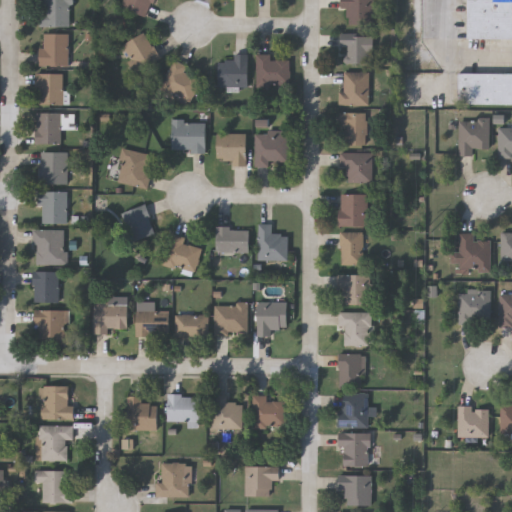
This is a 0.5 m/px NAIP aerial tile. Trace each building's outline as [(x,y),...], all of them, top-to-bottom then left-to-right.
[(43,27),(43,0),(72,0),(72,27),(43,27)] [(117,5),(119,0),(152,0),(146,16),(117,5)] [(373,0),(373,23),(346,23),(346,8),(341,8),(341,0),(373,0)] [(511,38),(467,38),(467,0),(511,0),(511,38)] [(158,59),(133,71),(120,44),(145,32),(158,59)] [(69,65),(41,65),(41,33),(69,33),(69,65)] [(372,35),(370,64),(340,62),(342,33),(372,35)] [(249,86),(218,86),(218,59),(233,59),(233,53),(249,53),(249,86)] [(289,86),(256,86),(256,53),(271,53),(271,59),(289,59),(289,86)] [(187,65),(184,72),(199,78),(189,104),(158,91),(172,59),(187,65)] [(63,104),(36,104),(36,72),(63,72),(63,104)] [(369,72),(369,105),(338,105),(338,90),(343,90),(343,72),(369,72)] [(511,103),(458,103),(458,72),(511,72),(511,103)] [(338,127),(338,112),(367,112),(367,144),(346,144),(346,127),(338,127)] [(63,113),(63,144),(38,144),(38,113),(63,113)] [(472,148),(472,156),(458,156),(458,119),(489,119),(489,148),(472,148)] [(171,151),(171,120),(205,120),(205,151),(171,151)] [(511,156),(497,156),(497,125),(511,125),(511,156)] [(255,165),(255,130),(288,131),(288,165),(255,165)] [(246,164),(217,164),(217,133),(246,133),(246,164)] [(153,155),(145,188),(115,180),(123,148),(153,155)] [(69,152),(69,183),(41,183),(41,152),(69,152)] [(372,182),(341,182),(341,152),(372,152),(372,182)] [(41,222),(41,191),(68,191),(68,222),(41,222)] [(368,226),(339,226),(339,193),(368,193),(368,226)] [(155,233),(133,241),(122,212),(144,204),(155,233)] [(258,259),(258,224),(272,224),(272,234),(287,234),(287,259),(258,259)] [(248,227),(248,252),(215,252),(215,227),(248,227)] [(68,263),(36,263),(36,229),(68,229),(68,263)] [(511,230),(511,260),(500,260),(500,230),(511,230)] [(363,232),(363,265),(340,265),(340,232),(363,232)] [(458,270),(458,232),(473,233),(473,240),(490,240),(490,270),(458,270)] [(184,243),(201,247),(195,272),(163,264),(171,233),(186,237),(184,243)] [(60,302),(35,302),(35,271),(60,271),(60,302)] [(340,304),(340,273),(371,273),(371,304),(340,304)] [(458,325),(458,290),(490,290),(490,325),(458,325)] [(511,326),(499,326),(499,294),(511,294),(511,326)] [(257,301),(286,301),(286,327),(270,327),(270,335),(257,335),(257,301)] [(94,302),(127,302),(127,331),(94,331),(94,302)] [(214,334),(214,304),(247,304),(247,334),(214,334)] [(36,343),(36,310),(71,310),(71,343),(36,343)] [(135,335),(135,310),(168,310),(168,335),(135,335)] [(371,345),(343,345),(343,327),(338,327),(338,312),(371,312),(371,345)] [(174,337),(174,314),(209,314),(209,337),(174,337)] [(338,353),(364,353),(364,387),(338,387),(338,353)] [(41,419),(41,386),(70,386),(70,405),(75,405),(75,419),(41,419)] [(242,402),(242,428),(212,428),(212,393),(228,393),(228,402),(242,402)] [(367,426),(339,426),(339,393),(367,393),(367,407),(374,407),(374,415),(367,415),(367,426)] [(266,394),(266,400),(284,400),(285,427),(252,427),(252,395),(266,394)] [(141,395),(141,403),(156,403),(156,430),(127,430),(127,395),(141,395)] [(199,395),(199,426),(186,426),(186,421),(167,421),(167,395),(199,395)] [(500,403),(511,403),(511,433),(500,433),(500,403)] [(488,407),(488,437),(457,437),(457,407),(488,407)] [(75,425),(74,440),(70,440),(69,460),(37,460),(38,425),(75,425)] [(343,465),(343,448),(338,448),(338,432),(368,432),(368,466),(343,465)] [(161,482),(161,462),(189,462),(189,496),(155,496),(155,482),(161,482)] [(245,465),(280,465),(280,480),(270,480),(270,495),(245,495),(245,465)] [(44,483),(36,483),(36,470),(72,470),(72,502),(44,502),(44,483)] [(371,504),(345,504),(345,489),(338,489),(338,475),(371,475),(371,504)]
